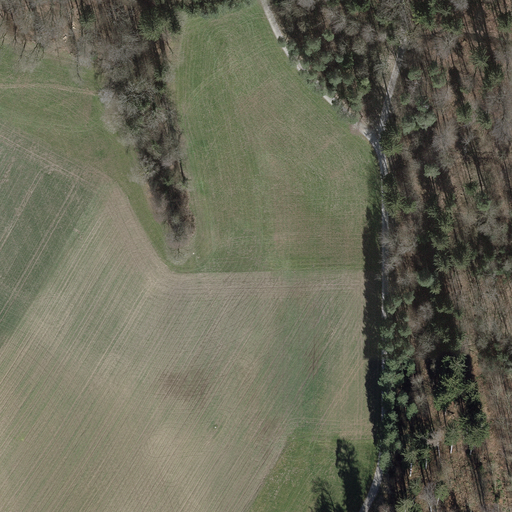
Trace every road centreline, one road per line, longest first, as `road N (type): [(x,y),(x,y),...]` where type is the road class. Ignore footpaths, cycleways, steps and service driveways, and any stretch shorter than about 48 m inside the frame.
road 1 (track): [(364,511),(383,465),(386,190),(379,141),(399,46),(398,0)]
road 2 (track): [(379,141),(283,44),(263,0)]
